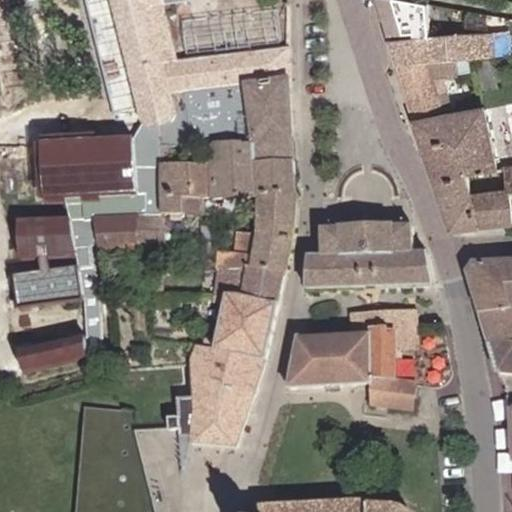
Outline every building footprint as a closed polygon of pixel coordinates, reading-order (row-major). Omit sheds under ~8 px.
[(258,164),(295,163),(291,83),(290,48),(250,53),(243,54),(177,62),(164,6),(162,0),(113,0),(145,125),(151,129),(164,126),(163,149),(257,144),(258,164)] [(432,5),(405,0),(379,0),(388,27),(396,11),(432,16),(432,5)] [(392,42),(400,66),(452,62),(457,62),(471,61),(494,59),(493,57),(491,35),(433,39),(432,16),(396,11),(388,27),(392,40),(392,42)] [(243,54),(250,53),(249,47),(276,43),(274,24),(187,34),(190,52),(242,48),(243,54)] [(460,75),(474,74),(471,61),(457,62),(460,75)] [(400,66),(416,117),(451,110),(448,94),(444,95),(443,92),(442,89),(437,89),(434,79),(454,78),(452,62),(400,66)] [(486,110),(418,123),(436,182),(466,175),(498,170),(486,110)] [(53,207),(54,207),(73,205),(76,222),(26,229),(30,268),(77,261),(75,254),(83,253),(79,221),(85,220),(86,227),(96,225),(95,219),(161,217),(163,149),(164,126),(151,129),(140,135),(138,141),(130,142),(58,150),(46,151),(50,187),(53,207)] [(263,198),(297,198),(295,163),(258,164),(257,144),(163,149),(161,217),(160,247),(160,250),(205,245),(204,200),(263,198)] [(466,175),(436,182),(451,230),(511,224),(511,214),(510,200),(511,200),(511,194),(509,195),(509,193),(471,198),(466,175)] [(255,269),(285,277),(292,244),(297,198),(263,198),(261,239),(257,259),(239,256),(238,265),(221,265),(221,271),(255,269)] [(96,225),(106,289),(133,287),(130,251),(160,247),(161,217),(95,219),(96,225)] [(90,251),(86,227),(85,220),(79,221),(83,253),(90,251)] [(306,292),(434,288),(428,255),(415,256),(414,228),(323,231),(325,260),(311,260),(306,292)] [(83,269),(83,271),(85,279),(93,277),(90,251),(83,253),(84,260),(83,269)] [(75,254),(77,261),(84,260),(83,253),(75,254)] [(468,275),(486,338),(511,336),(511,264),(475,266),(468,275)] [(279,306),(285,277),(255,269),(221,271),(217,297),(242,298),(279,306)] [(25,314),(87,303),(85,279),(83,271),(19,283),(25,314)] [(85,279),(87,303),(90,341),(90,345),(88,345),(92,363),(94,369),(101,366),(98,305),(93,277),(85,279)] [(266,365),(279,306),(242,298),(217,297),(210,297),(209,302),(227,307),(219,342),(207,339),(205,349),(200,347),(194,364),(196,420),(191,443),(196,444),(235,450),(266,365)] [(300,338),(290,391),(371,386),(372,406),(413,411),(417,386),(397,383),(396,349),(396,340),(416,339),(416,312),(354,314),(355,336),(300,338)] [(511,336),(486,338),(490,349),(511,346),(511,336)] [(396,340),(396,349),(416,349),(416,339),(396,340)] [(26,375),(92,363),(88,345),(90,345),(90,341),(22,357),(26,375)] [(511,346),(490,349),(498,376),(511,376),(511,346)] [(95,413),(87,511),(130,511),(132,486),(138,486),(139,451),(137,411),(124,410),(123,415),(95,413)] [(168,413),(137,411),(139,451),(138,486),(132,486),(130,511),(181,511),(191,443),(180,442),(181,419),(168,418),(168,413)] [(196,420),(181,419),(180,442),(191,443),(196,420)]
